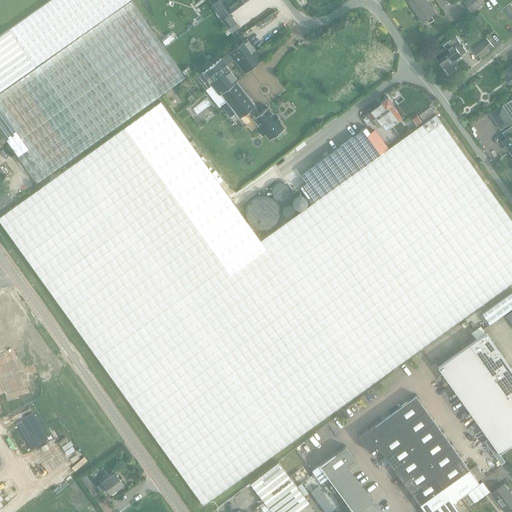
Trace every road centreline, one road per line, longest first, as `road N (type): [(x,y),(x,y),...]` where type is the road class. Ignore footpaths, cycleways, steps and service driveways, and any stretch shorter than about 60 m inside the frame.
road 1 (unclassified): [(283,0),(304,23),(352,0),(369,2),(511,198)]
road 2 (tertiary): [(157,477),(11,270)]
